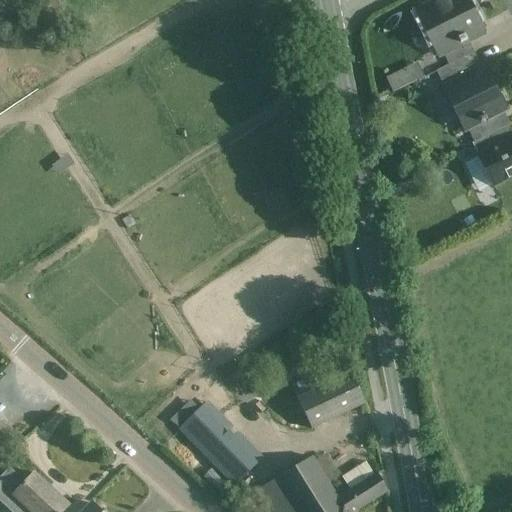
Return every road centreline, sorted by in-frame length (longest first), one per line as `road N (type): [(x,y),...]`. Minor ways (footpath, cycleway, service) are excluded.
road 1 (secondary): [(324,0),(419,511)]
road 2 (secondary): [(201,511),(0,331)]
